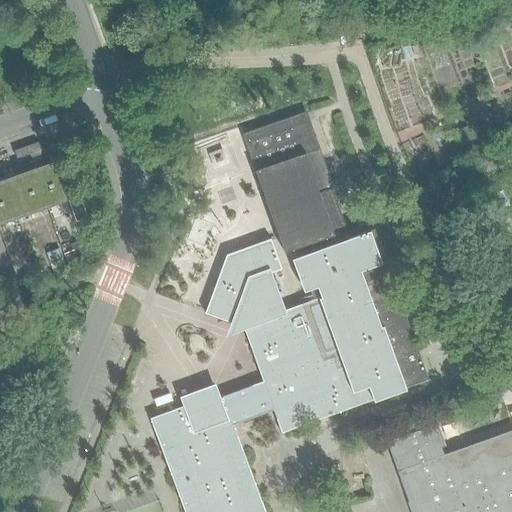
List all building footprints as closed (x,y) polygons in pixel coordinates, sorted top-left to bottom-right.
[(344,225),(304,113),(243,135),(255,170),(254,171),(283,252),(334,235),(332,230),(344,225)] [(474,141),(469,126),(455,130),(460,145),(474,141)] [(41,150),(38,142),(38,141),(26,145),(29,154),(41,150)] [(26,145),(14,150),(17,158),(29,154),(26,145)] [(46,207),(67,200),(74,220),(87,215),(76,185),(63,189),(53,160),(41,164),(40,161),(31,164),(46,207)] [(17,218),(46,207),(31,164),(24,167),(25,170),(13,174),(20,195),(10,198),(17,218)] [(0,179),(0,223),(17,218),(10,198),(20,195),(13,174),(0,179)] [(234,323),(242,325),(245,334),(262,382),(256,384),(247,387),(240,390),(216,398),(212,388),(183,399),(185,405),(149,418),(183,511),(264,511),(232,425),(272,410),(280,433),(427,380),(413,341),(392,282),(389,272),(386,273),(382,262),(385,261),(384,261),(384,260),(374,231),(296,260),(301,273),(307,288),(317,284),(321,297),(281,311),(268,274),(281,269),(270,239),(225,255),(209,299),(206,306),(204,312),(204,313),(234,324),(234,323)] [(86,259),(81,244),(71,247),(74,255),(65,258),(67,265),(86,259)] [(52,273),(66,268),(58,248),(45,253),(52,273)] [(41,346),(53,342),(45,321),(34,326),(41,346)] [(411,511),(511,511),(511,429),(507,432),(498,435),(441,455),(438,448),(445,446),(437,424),(386,442),(397,471),(398,474),(411,511)]
